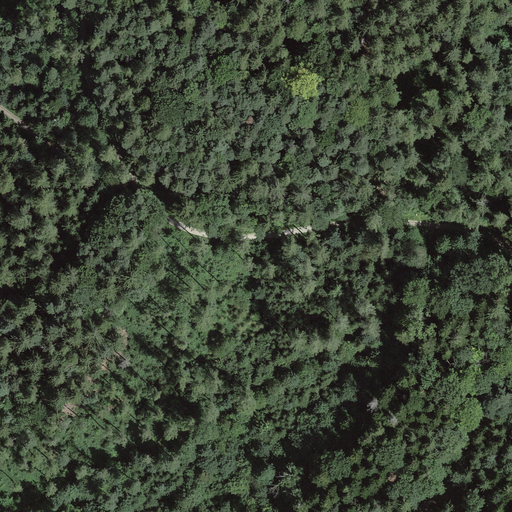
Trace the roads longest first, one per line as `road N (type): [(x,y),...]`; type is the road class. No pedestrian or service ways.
road 1 (track): [(511,250),(465,228),(382,221),(245,239),(192,231),(137,193),(117,153),(83,59),(90,0)]
road 2 (track): [(421,511),(511,361)]
road 3 (track): [(137,193),(82,169),(0,110)]
